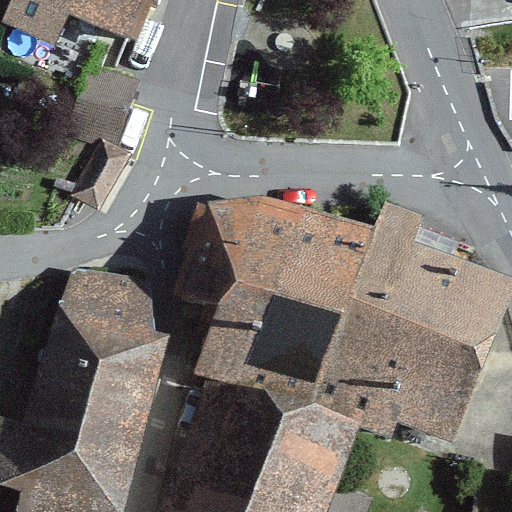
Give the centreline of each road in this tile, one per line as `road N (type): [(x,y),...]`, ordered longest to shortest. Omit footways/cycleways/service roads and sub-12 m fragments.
road 1 (residential): [(173,137),(200,156),(473,157)]
road 2 (residential): [(127,218),(167,330),(168,391),(138,511)]
road 3 (residential): [(410,0),(473,157)]
road 4 (residential): [(203,0),(173,137)]
road 5 (residential): [(127,218),(77,246),(0,247)]
